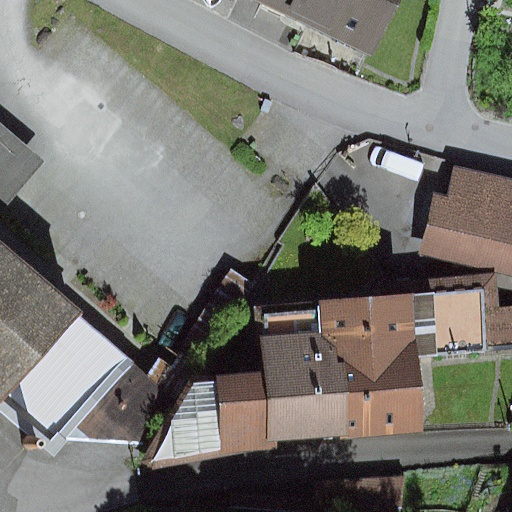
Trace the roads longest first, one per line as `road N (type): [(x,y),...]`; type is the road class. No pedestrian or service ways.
road 1 (residential): [(130,0),(235,56),(431,135)]
road 2 (unknown): [(0,80),(192,279)]
road 3 (residential): [(459,0),(431,135)]
